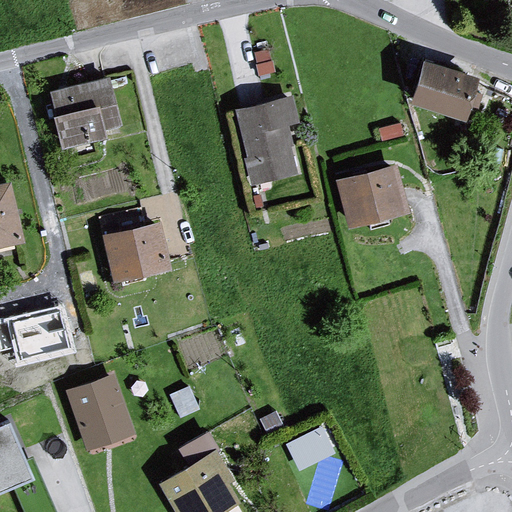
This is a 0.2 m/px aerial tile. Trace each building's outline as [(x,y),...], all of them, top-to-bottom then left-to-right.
[(418,55),(402,97),(460,119),(472,77),(418,55)] [(100,79),(43,91),(49,112),(43,114),(54,150),(99,141),(101,135),(119,132),(100,79)] [(288,96),(228,108),(248,183),(293,173),(284,128),(296,126),(288,96)] [(390,164),(329,178),(342,227),(402,213),(390,164)] [(4,181),(0,181),(0,244),(18,241),(4,181)] [(151,224),(97,236),(107,280),(162,269),(151,224)] [(61,307),(0,321),(0,349),(15,346),(19,363),(72,350),(61,307)] [(114,377),(60,392),(82,450),(134,437),(114,377)] [(7,415),(0,417),(0,494),(34,485),(7,415)] [(322,419),(284,437),(297,464),(335,446),(322,419)] [(209,450),(152,483),(168,511),(218,511),(235,503),(209,450)]
